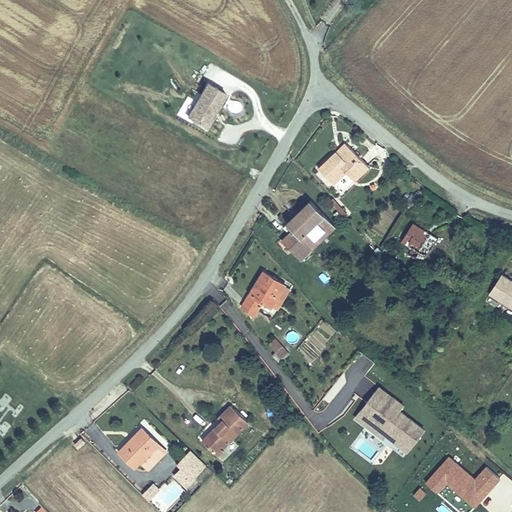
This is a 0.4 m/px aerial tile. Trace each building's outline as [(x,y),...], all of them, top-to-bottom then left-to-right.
[(226,91),(206,81),(186,116),(207,127),(226,91)] [(355,185),(370,172),(347,147),(320,170),(333,187),(348,175),(355,185)] [(286,239),(300,252),(309,245),(331,222),(311,200),(289,223),(294,229),(286,239)] [(425,256),(437,237),(414,221),(401,240),(425,256)] [(331,222),(309,245),(313,248),(335,226),(331,222)] [(260,308),(267,312),(281,289),(285,283),(265,271),(243,310),(253,322),(260,308)] [(511,311),(511,284),(499,276),(486,295),(511,311)] [(267,312),(272,315),(286,292),(281,289),(267,312)] [(280,339),(269,344),(278,362),(289,356),(280,339)] [(351,364),(362,375),(373,364),(362,353),(351,364)] [(406,405),(379,384),(354,416),(384,440),(387,437),(399,446),(396,450),(405,456),(427,429),(402,410),(406,405)] [(217,454),(248,421),(232,405),(219,418),(222,422),(203,442),(217,454)] [(160,443),(150,433),(146,435),(141,430),(122,450),(137,465),(141,462),(160,443)] [(167,450),(160,443),(141,462),(148,469),(167,450)] [(195,477),(202,470),(188,456),(180,463),(184,467),(176,476),(189,488),(197,480),(195,477)] [(154,483),(143,493),(149,499),(160,488),(154,483)]
